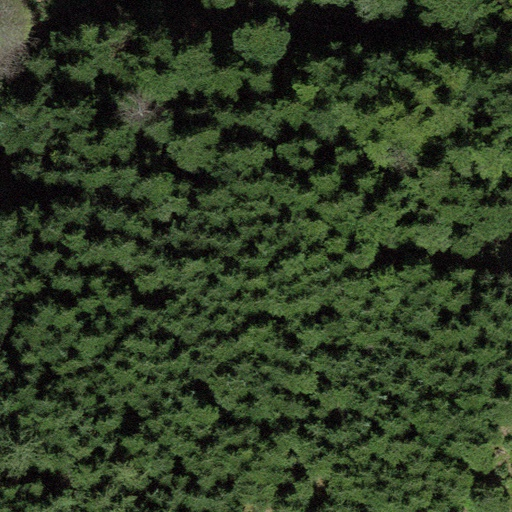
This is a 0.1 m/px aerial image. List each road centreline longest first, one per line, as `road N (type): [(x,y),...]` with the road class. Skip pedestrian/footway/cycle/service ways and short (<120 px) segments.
road 1 (track): [(511,95),(360,14),(277,0)]
road 2 (track): [(208,0),(96,21),(0,52)]
